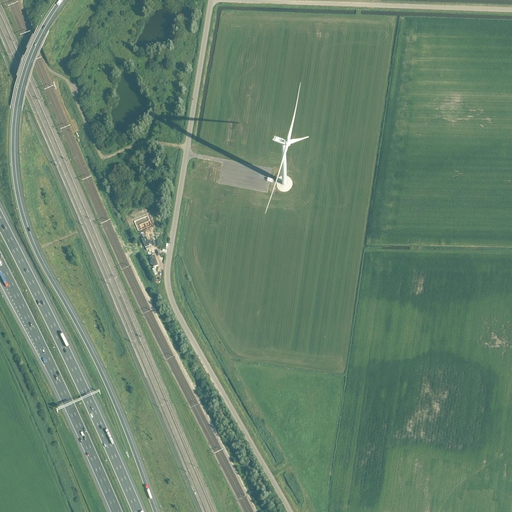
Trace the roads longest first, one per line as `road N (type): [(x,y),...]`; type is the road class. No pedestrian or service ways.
road 1 (motorway): [(155,511),(109,389),(30,240),(15,183),(22,79),(61,0)]
road 2 (unclassified): [(289,511),(168,286),(211,0)]
road 3 (motorway): [(137,511),(0,222)]
road 4 (unclassified): [(222,0),(511,11)]
road 5 (motorway): [(0,265),(116,511)]
